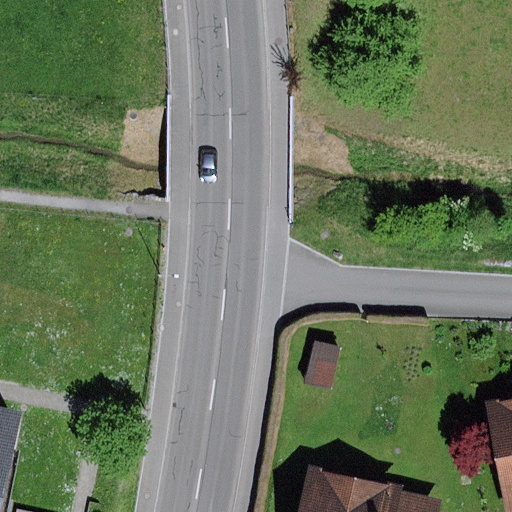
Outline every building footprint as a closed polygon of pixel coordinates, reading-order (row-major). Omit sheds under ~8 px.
[(314,341),(304,383),(329,389),(339,347),(314,341)] [(511,511),(511,401),(486,407),(506,511),(511,511)] [(0,508),(19,411),(0,406),(0,508)] [(392,511),(398,490),(305,470),(296,511),(392,511)] [(435,511),(439,498),(398,490),(392,511),(435,511)]
